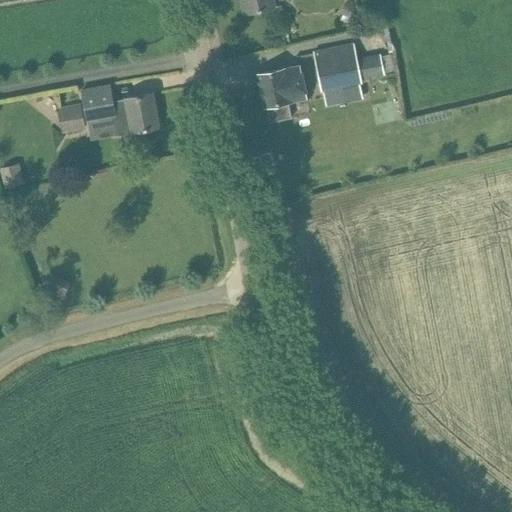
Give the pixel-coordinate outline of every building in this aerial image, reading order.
[(274,7),(272,0),(242,0),(246,13),(274,7)] [(347,10),(343,20),(355,25),(359,15),(347,10)] [(354,45),(314,53),(322,89),(326,104),(363,96),(360,81),(362,80),(357,58),(354,45)] [(307,97),(301,66),(284,70),(284,69),(258,74),(265,106),(267,105),(271,121),(292,117),(289,101),(307,97)] [(109,85),(82,91),(88,122),(112,118),(115,135),(132,132),(158,127),(152,93),(126,98),(126,99),(112,101),(109,85)] [(85,129),(80,107),(59,111),(63,133),(85,129)] [(18,164),(0,169),(5,188),(23,183),(18,164)]
